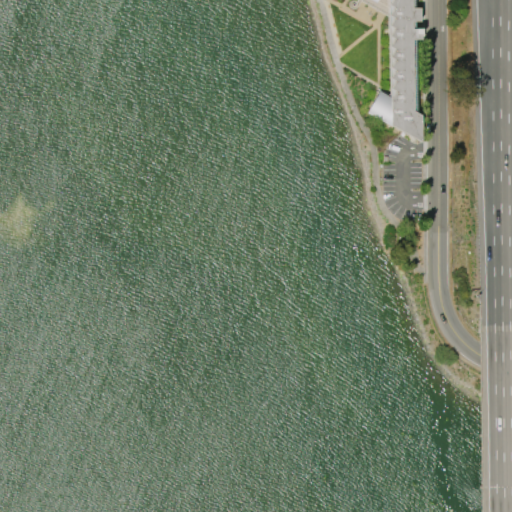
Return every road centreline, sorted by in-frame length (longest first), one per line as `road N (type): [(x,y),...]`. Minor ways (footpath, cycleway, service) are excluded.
road 1 (motorway): [(499,0),(501,325)]
road 2 (tertiary): [(437,230),(435,0)]
road 3 (motorway): [(501,325),(502,511)]
